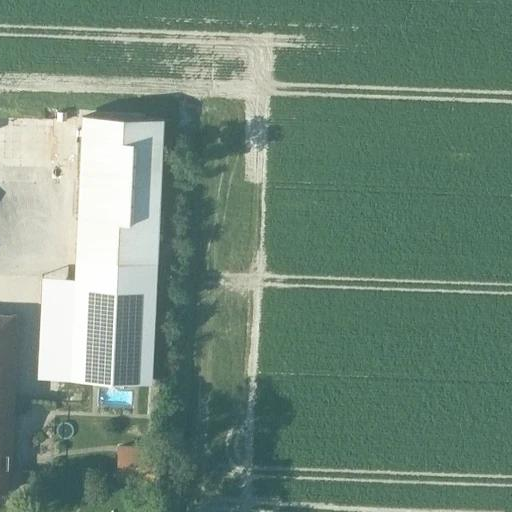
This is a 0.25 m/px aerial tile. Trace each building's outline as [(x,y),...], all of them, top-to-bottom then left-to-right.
[(70,377),(151,381),(162,120),(82,116),(70,377)] [(0,493),(6,494),(7,471),(12,472),(19,313),(0,312),(0,493)] [(50,379),(50,404),(68,405),(68,379),(50,379)] [(82,407),(113,407),(112,382),(82,382),(82,407)] [(118,465),(119,441),(105,441),(104,464),(118,465)] [(158,482),(160,449),(120,447),(118,480),(158,482)]
